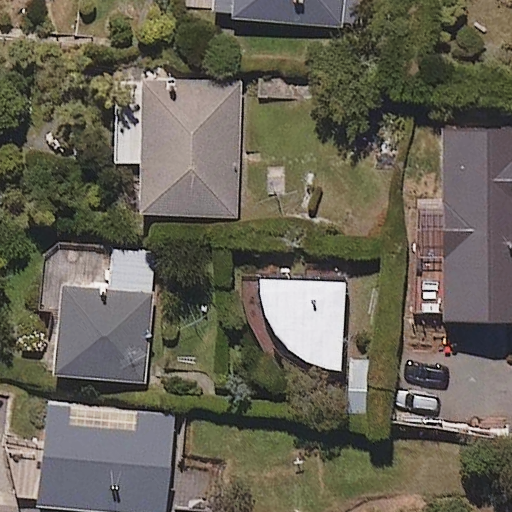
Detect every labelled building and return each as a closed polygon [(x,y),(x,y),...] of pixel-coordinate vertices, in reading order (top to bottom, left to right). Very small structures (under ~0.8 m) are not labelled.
[(204,0),(204,8),(352,21),(353,0),(204,0)] [(237,73),(132,67),(130,91),(108,89),(105,150),(129,151),(126,198),(230,204),(237,73)] [(511,119),(436,118),(434,304),(508,305),(509,242),(511,241),(511,119)] [(154,252),(40,238),(32,302),(50,304),(42,362),(139,374),(151,284),(154,252)] [(338,269),(256,267),(254,355),(336,357),(338,269)] [(172,413),(38,393),(24,492),(158,511),(172,413)]
